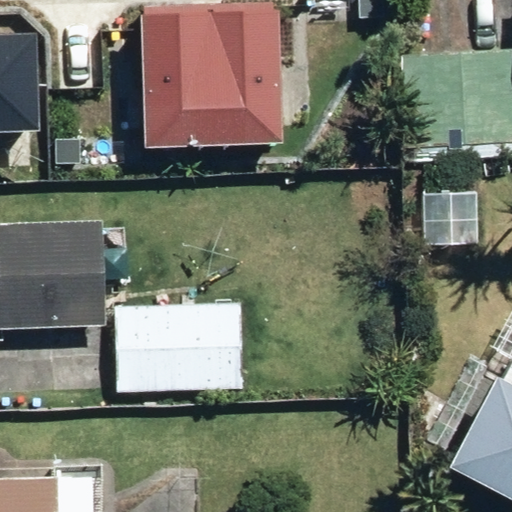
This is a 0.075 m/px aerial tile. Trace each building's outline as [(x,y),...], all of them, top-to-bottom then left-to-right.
[(16,0),(0,0),(0,155),(17,155),(16,0)] [(511,48),(408,52),(411,160),(511,156),(511,48)] [(5,235),(0,235),(0,324),(119,321),(117,212),(5,216),(5,235)] [(121,299),(122,389),(248,388),(247,298),(121,299)] [(511,372),(467,460),(511,483),(511,372)] [(89,465),(0,466),(0,511),(110,511),(110,464),(89,465)]
